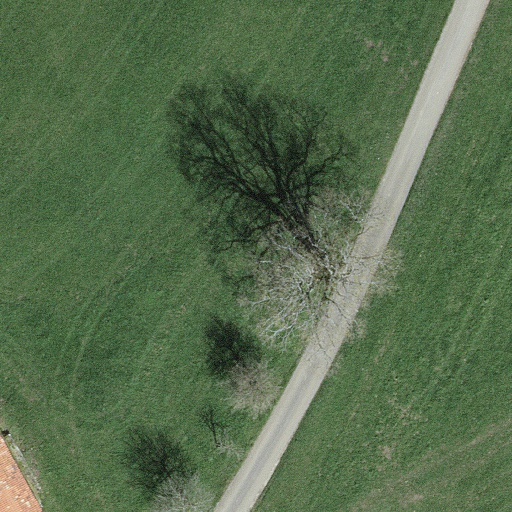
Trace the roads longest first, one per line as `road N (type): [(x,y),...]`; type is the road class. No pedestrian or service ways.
road 1 (unclassified): [(228,511),(311,369),(473,0)]
road 2 (track): [(337,511),(511,416)]
